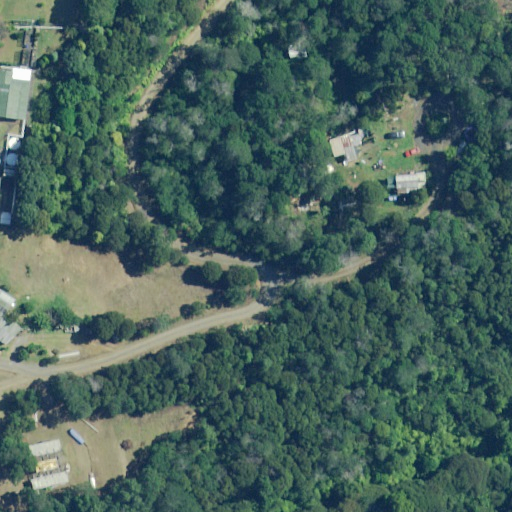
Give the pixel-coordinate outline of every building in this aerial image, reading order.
[(34,6),(13,4),(11,27),(32,29),(34,6)] [(14,70),(0,68),(0,116),(27,120),(31,81),(13,79),(14,70)] [(419,176),(397,176),(398,189),(419,188),(419,176)] [(15,301),(0,289),(0,339),(9,345),(20,329),(4,317),(15,301)] [(71,482),(61,439),(23,448),(34,490),(71,482)]
